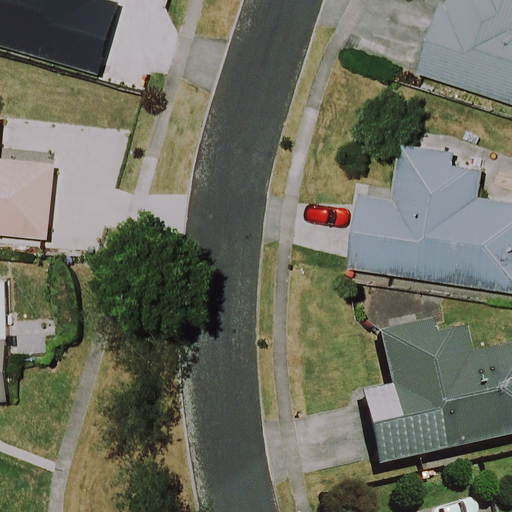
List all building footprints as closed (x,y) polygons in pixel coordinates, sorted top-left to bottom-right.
[(0,0),(0,41),(110,74),(130,7),(108,1),(108,0),(0,0)] [(511,0),(455,0),(432,72),(511,98),(511,0)] [(0,231),(57,237),(64,166),(0,159),(0,121),(3,96),(0,95),(0,231)] [(488,161),(407,150),(400,200),(372,196),(362,268),(511,288),(511,204),(483,200),(488,161)] [(0,399),(18,399),(16,305),(0,305),(0,399)] [(464,329),(383,347),(392,390),(364,397),(379,468),(511,439),(511,351),(470,360),(464,329)]
